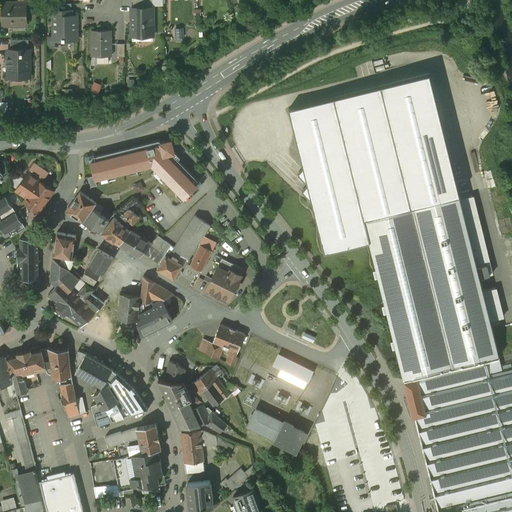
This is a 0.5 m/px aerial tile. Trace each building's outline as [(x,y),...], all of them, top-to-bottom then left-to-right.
[(19,2),(4,2),(4,22),(12,22),(12,25),(27,25),(27,5),(27,2),(19,2)] [(134,8),(132,8),(133,36),(154,36),(154,7),(153,7),(134,8)] [(56,10),(53,10),(53,40),(56,40),(77,40),(77,16),(72,16),(72,10),(56,10)] [(111,30),(92,31),(92,55),(111,55),(111,30)] [(29,39),(11,40),(11,49),(29,49),(29,39)] [(11,49),(8,49),(8,57),(5,60),(5,65),(8,68),(8,77),(16,77),(16,79),(17,80),(21,80),(22,79),(22,77),(30,77),(30,49),(29,49),(11,49)] [(325,253),(370,242),(364,219),(460,196),(430,74),(289,109),(325,253)] [(92,89),(101,92),(104,84),(96,80),(92,89)] [(8,102),(0,102),(0,112),(8,112),(8,102)] [(91,162),(94,176),(95,179),(101,178),(108,176),(109,179),(109,181),(110,181),(109,179),(108,176),(115,174),(130,170),(137,169),(138,172),(138,173),(139,173),(138,172),(138,169),(144,167),(152,165),(157,170),(154,172),(159,178),(160,179),(160,178),(162,176),(167,181),(179,192),(183,197),(184,198),(197,186),(193,182),(196,178),(178,160),(180,158),(174,152),(171,140),(161,143),(159,140),(94,156),(96,161),(91,162)] [(9,171),(5,159),(0,161),(0,169),(3,174),(9,171)] [(28,172),(16,190),(27,197),(39,180),(28,172)] [(27,197),(24,202),(39,213),(54,190),(40,180),(39,180),(27,197)] [(81,191),(67,211),(83,221),(97,202),(81,191)] [(6,196),(0,199),(0,214),(13,207),(6,196)] [(460,196),(364,219),(370,242),(376,268),(374,268),(375,276),(378,275),(385,303),(382,304),(384,312),(387,311),(394,338),(391,339),(393,347),(396,346),(404,380),(486,360),(499,356),(460,196)] [(140,217),(130,209),(136,202),(136,201),(133,198),(119,210),(125,215),(123,217),(121,215),(118,219),(130,229),(140,217)] [(13,207),(0,214),(0,219),(1,221),(16,212),(13,207)] [(110,219),(93,208),(85,220),(99,229),(103,224),(105,226),(110,219)] [(1,221),(0,221),(0,226),(5,234),(8,232),(22,223),(16,212),(1,221)] [(174,248),(174,249),(181,254),(189,258),(210,224),(195,215),(175,247),(174,248)] [(118,219),(115,217),(102,233),(119,244),(130,230),(130,229),(118,219)] [(22,223),(8,232),(11,237),(26,228),(22,223)] [(130,230),(119,244),(141,257),(144,254),(151,244),(152,242),(131,229),(130,230)] [(76,236),(57,232),(53,255),(63,256),(71,258),(76,236)] [(175,247),(158,235),(151,244),(144,254),(158,264),(171,245),(174,248),(175,247)] [(20,262),(21,280),(39,280),(38,238),(20,239),(20,247),(17,247),(17,262),(20,262)] [(210,240),(207,247),(212,250),(216,243),(210,240)] [(207,247),(201,244),(191,265),(202,271),(212,250),(207,247)] [(98,249),(89,265),(101,273),(104,274),(113,258),(98,249)] [(174,249),(170,254),(168,253),(166,255),(158,269),(174,278),(182,264),(177,261),(181,254),(174,249)] [(71,258),(63,256),(61,261),(70,268),(75,259),(71,258)] [(80,278),(53,257),(51,280),(57,286),(63,280),(71,288),(80,278)] [(101,273),(89,265),(88,265),(80,276),(94,284),(101,273)] [(226,270),(218,266),(207,288),(215,292),(214,293),(221,297),(221,296),(229,300),(242,275),(227,267),(226,270)] [(133,269),(120,293),(130,295),(130,289),(138,273),(133,269)] [(155,282),(144,275),(141,296),(140,300),(146,301),(152,302),(155,282)] [(199,276),(196,287),(202,289),(206,278),(199,276)] [(80,278),(71,288),(77,293),(86,283),(80,278)] [(71,288),(63,280),(57,286),(48,295),(69,315),(84,300),(77,293),(71,288)] [(86,283),(77,293),(84,300),(85,300),(91,293),(94,289),(86,283)] [(174,294),(167,289),(160,300),(163,299),(174,294)] [(84,300),(69,315),(81,326),(103,303),(103,302),(91,293),(85,300),(84,300)] [(130,295),(120,293),(117,318),(137,321),(140,300),(141,296),(130,295)] [(144,312),(139,314),(142,318),(137,321),(142,335),(173,319),(163,299),(160,300),(154,303),(156,306),(149,309),(144,312)] [(146,301),(140,300),(144,312),(149,309),(146,301)] [(0,333),(10,330),(0,303),(0,333)] [(245,333),(220,324),(213,342),(213,343),(223,347),(229,349),(231,350),(237,352),(245,333)] [(209,341),(203,338),(199,349),(205,351),(209,341)] [(223,347),(212,343),(213,343),(213,342),(209,341),(205,351),(219,358),(223,347)] [(41,347),(7,355),(13,377),(24,375),(46,369),(41,347)] [(68,349),(53,348),(48,348),(51,365),(54,377),(59,376),(71,375),(68,349)] [(113,368),(86,352),(78,350),(76,360),(77,369),(77,370),(77,372),(102,386),(113,368)] [(237,352),(231,350),(229,354),(226,361),(235,365),(238,357),(236,356),(237,352)] [(312,371),(279,355),(275,363),(282,367),(279,373),(305,385),(308,380),(312,371)] [(5,356),(0,356),(0,386),(7,384),(12,383),(5,356)] [(180,364),(170,359),(166,380),(183,382),(185,368),(180,364)] [(511,511),(511,367),(489,373),(486,360),(404,380),(413,417),(415,417),(438,511),(511,511)] [(134,387),(113,368),(102,386),(99,391),(94,394),(98,402),(91,405),(97,425),(148,408),(134,387)] [(211,368),(192,383),(199,393),(203,391),(219,378),(215,373),(211,368)] [(224,374),(220,369),(215,373),(219,378),(224,374)] [(13,377),(17,391),(27,389),(24,375),(13,377)] [(219,378),(203,391),(214,405),(230,393),(224,384),(219,378)] [(351,383),(343,378),(335,395),(346,401),(354,405),(362,388),(351,383)] [(166,380),(158,379),(172,407),(192,398),(184,382),(183,382),(166,380)] [(238,386),(228,381),(224,384),(230,393),(238,386)] [(12,383),(7,384),(10,394),(12,394),(13,394),(16,393),(13,383),(12,383)] [(57,385),(67,418),(77,415),(76,413),(83,411),(78,395),(73,397),(69,383),(57,385)] [(261,399),(252,394),(249,400),(258,405),(261,399)] [(346,401),(335,395),(328,408),(340,414),(346,401)] [(192,398),(172,407),(172,408),(181,427),(200,425),(205,423),(208,415),(202,401),(197,396),(192,398)] [(279,407),(270,403),(267,409),(276,414),(279,407)] [(285,423),(257,409),(249,424),(277,438),(285,423)] [(227,424),(213,410),(208,415),(205,423),(220,432),(227,424)] [(22,416),(8,420),(10,429),(25,425),(22,416)] [(291,423),(286,421),(285,423),(277,438),(276,441),(296,451),(305,432),(291,425),(291,423)] [(156,423),(137,427),(121,432),(121,431),(105,436),(108,446),(139,436),(140,442),(119,446),(121,456),(132,454),(158,449),(162,448),(160,440),(160,439),(158,432),(156,423)] [(200,430),(182,431),(185,462),(204,460),(201,440),(200,430)] [(209,433),(200,430),(201,440),(209,439),(209,433)] [(158,449),(132,454),(136,476),(131,477),(132,487),(138,485),(139,488),(159,483),(157,475),(163,474),(161,466),(162,466),(160,457),(158,449)] [(121,456),(114,457),(119,485),(120,489),(132,487),(131,477),(136,476),(132,454),(121,456)] [(204,460),(185,462),(186,472),(205,470),(204,460)] [(241,467),(228,479),(226,478),(220,483),(229,492),(248,475),(241,467)] [(21,506),(4,511),(3,511),(47,511),(39,481),(36,469),(19,473),(18,471),(12,472),(21,506)] [(80,511),(71,472),(39,481),(47,511),(80,511)] [(210,480),(188,483),(190,509),(213,506),(210,480)] [(119,485),(94,487),(96,497),(122,495),(120,489),(119,485)] [(261,511),(253,489),(233,496),(238,511),(261,511)]
